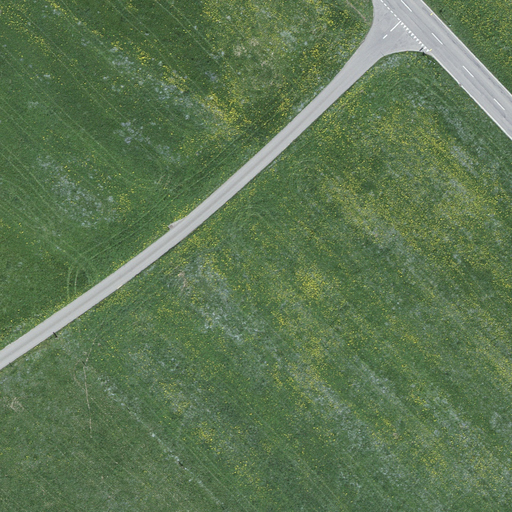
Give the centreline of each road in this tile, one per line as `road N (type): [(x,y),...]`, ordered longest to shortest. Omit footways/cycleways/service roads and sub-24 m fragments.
road 1 (track): [(411,11),(232,186),(0,360)]
road 2 (secondary): [(511,118),(400,0)]
